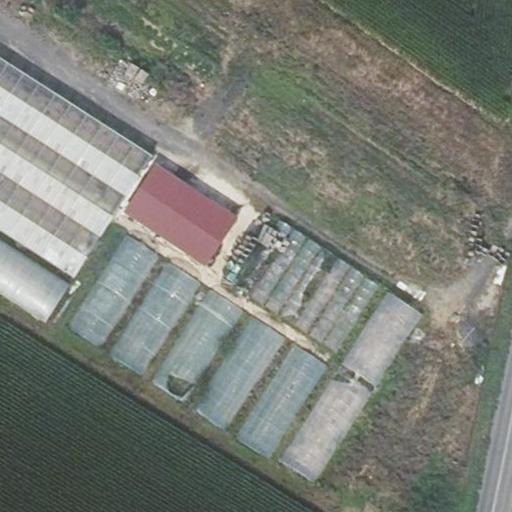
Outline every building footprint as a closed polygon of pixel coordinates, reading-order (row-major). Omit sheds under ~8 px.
[(0,234),(75,283),(160,153),(0,45),(0,234)] [(124,213),(209,265),(241,214),(155,162),(124,213)] [(124,233),(74,329),(106,346),(156,250),(124,233)] [(0,237),(0,289),(48,319),(72,282),(0,237)] [(144,373),(200,280),(170,262),(147,302),(145,300),(112,354),(144,373)] [(153,379),(185,400),(246,309),(214,288),(153,379)]
